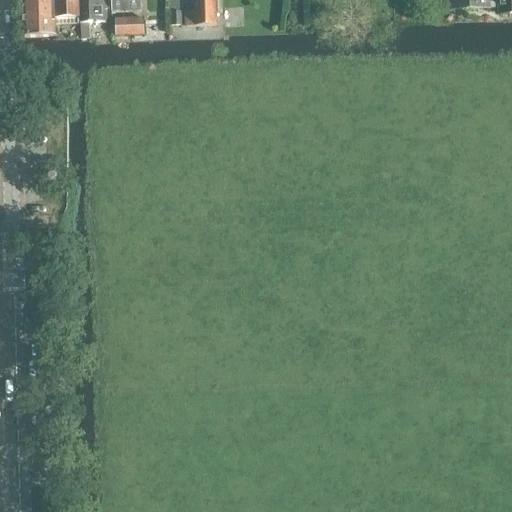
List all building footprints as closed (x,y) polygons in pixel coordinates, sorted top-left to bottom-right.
[(54,0),(22,0),(24,38),(56,37),(55,28),(55,26),(54,0)] [(78,0),(54,0),(55,26),(68,26),(80,25),(79,13),(78,0)] [(78,0),(79,13),(80,25),(80,38),(89,37),(89,25),(107,25),(107,12),(111,12),(111,0),(78,0)] [(111,0),(111,12),(111,15),(142,14),(141,0),(111,0)] [(180,13),(179,0),(167,0),(169,27),(183,26),(182,13),(180,13)] [(186,29),(216,27),(214,0),(194,0),(195,12),(185,13),(186,29)] [(511,0),(451,0),(452,12),(495,10),(496,10),(500,10),(500,15),(511,14),(511,0)] [(116,38),(144,37),(143,21),(115,21),(116,38)]
